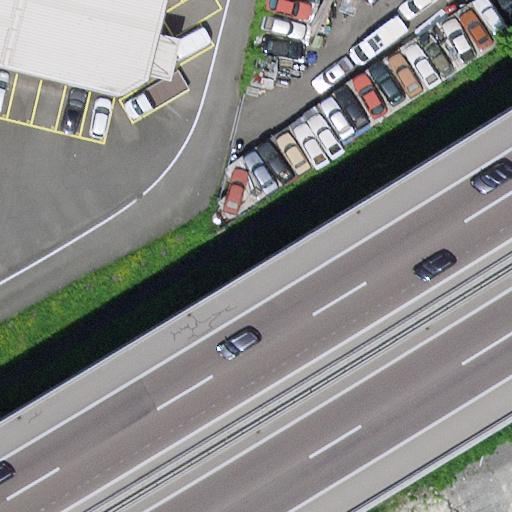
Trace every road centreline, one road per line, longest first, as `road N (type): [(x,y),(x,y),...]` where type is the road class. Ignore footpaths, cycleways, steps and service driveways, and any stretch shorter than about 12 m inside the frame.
road 1 (motorway): [(511,190),(0,501)]
road 2 (tertiary): [(511,261),(93,511)]
road 3 (motorway): [(221,511),(511,335)]
